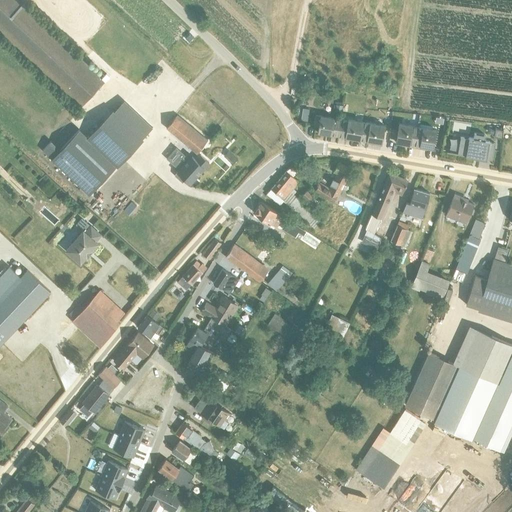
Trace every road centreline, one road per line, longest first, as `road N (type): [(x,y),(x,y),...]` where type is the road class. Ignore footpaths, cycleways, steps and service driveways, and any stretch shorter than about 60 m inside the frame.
road 1 (residential): [(0,479),(241,194)]
road 2 (tertiary): [(301,148),(511,180)]
road 3 (tertiary): [(168,0),(279,109),(301,148)]
road 4 (unknown): [(497,177),(460,307),(511,328)]
road 5 (residential): [(241,194),(246,213),(155,356)]
road 6 (residential): [(127,511),(180,382),(155,356)]
